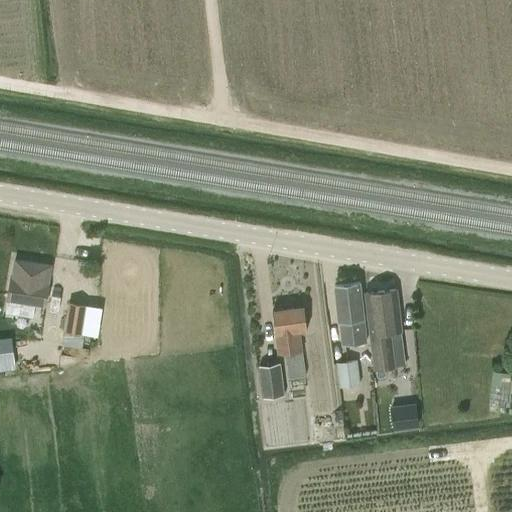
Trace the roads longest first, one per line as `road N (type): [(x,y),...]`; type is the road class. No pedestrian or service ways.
road 1 (unclassified): [(511,280),(0,195)]
road 2 (unknown): [(511,171),(238,125),(213,87),(206,0)]
